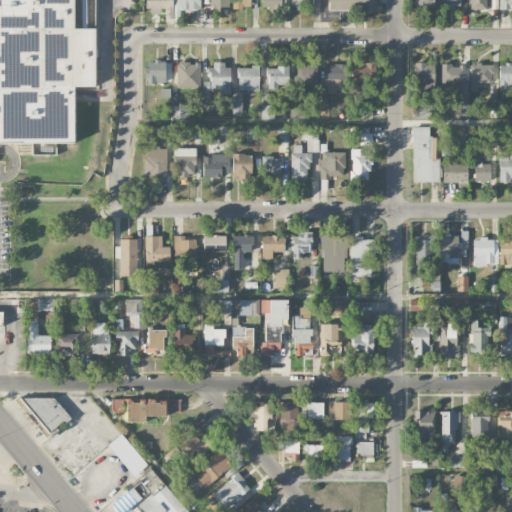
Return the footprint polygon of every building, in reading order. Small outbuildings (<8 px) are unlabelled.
[(0,0),(0,143),(75,143),(75,88),(94,88),(94,29),(74,29),(74,0),(0,0)] [(200,0),(146,0),(147,14),(161,14),(161,9),(200,9),(200,0)] [(233,0),(233,8),(252,8),(251,0),(233,0)] [(261,0),(261,8),(284,8),(284,0),(261,0)] [(378,0),(378,13),(329,12),(329,0),(378,0)] [(415,0),(415,9),(436,9),(435,0),(415,0)] [(470,0),(471,9),(489,9),(489,0),(470,0)] [(511,0),(499,0),(500,10),(511,9),(511,0)] [(165,84),(165,61),(146,61),(146,83),(165,84)] [(202,107),(210,107),(210,95),(228,95),(229,63),(210,62),(210,82),(203,81),(202,107)] [(200,88),(200,63),(177,63),(177,88),(200,88)] [(434,63),(413,64),(414,88),(435,87),(434,63)] [(353,64),(352,90),(360,90),(361,85),(372,85),(372,65),(353,64)] [(469,65),(470,91),(477,91),(477,83),(492,83),(492,64),(469,65)] [(511,64),(499,64),(499,89),(511,89),(511,64)] [(317,65),(295,65),(295,84),(317,85),(317,65)] [(324,65),(325,94),(348,93),(347,65),(324,65)] [(441,87),(449,87),(450,119),(461,119),(460,108),(466,108),(466,92),(464,92),(463,65),(441,65),(441,87)] [(259,68),(238,67),(237,91),(258,92),(259,68)] [(288,67),(267,67),(267,87),(288,87),(288,67)] [(242,115),(242,94),(232,93),(231,115),(242,115)] [(291,119),(307,118),(307,103),(290,103),(291,119)] [(328,119),(328,103),(319,103),(319,119),(328,119)] [(188,106),(173,105),(173,117),(188,117),(188,106)] [(274,105),(261,106),(261,119),(275,119),(274,105)] [(412,119),(431,119),(430,105),(411,106),(412,119)] [(413,183),(439,182),(439,138),(429,138),(429,127),(412,127),(413,183)] [(308,152),(318,151),(317,132),(307,133),(308,152)] [(371,134),(361,133),(360,142),(371,142),(371,134)] [(460,138),(441,139),(441,160),(451,160),(451,156),(460,156),(460,138)] [(167,149),(159,149),(159,141),(148,141),(148,159),(144,159),(144,178),(166,178),(167,149)] [(291,180),(309,180),(309,153),(301,153),(301,145),(291,145),(291,180)] [(195,149),(175,148),(174,177),(195,177),(195,149)] [(511,181),(511,154),(508,154),(508,149),(499,149),(499,181),(511,181)] [(371,150),(351,150),(350,180),(370,180),(371,150)] [(344,153),(320,153),(320,180),(331,180),(331,176),(345,176),(344,153)] [(232,178),(251,178),(252,154),(233,154),(232,178)] [(490,181),(490,164),(482,164),(481,154),(473,155),(474,182),(490,181)] [(223,178),(224,155),(203,155),(203,178),(223,178)] [(263,180),(281,180),(282,157),(263,157),(263,180)] [(467,164),(442,165),(443,182),(467,182),(467,164)] [(292,234),(291,259),(302,259),(302,252),(311,253),(312,235),(292,234)] [(511,234),(499,235),(500,265),(511,264),(511,234)] [(203,252),(225,251),(225,235),(203,236),(203,252)] [(233,270),(243,269),(242,253),(252,252),(252,235),(233,235),(233,270)] [(261,236),(262,259),(272,259),(272,252),(284,252),(283,235),(261,236)] [(345,236),(321,235),(321,272),(345,272),(345,236)] [(169,261),(170,247),(162,247),(162,236),(145,236),(145,261),(169,261)] [(414,237),(415,261),(432,260),(432,236),(414,237)] [(459,264),(459,236),(440,236),(440,264),(459,264)] [(196,238),(174,238),(173,262),(196,262),(196,238)] [(372,238),(350,238),(350,277),(372,276),(372,238)] [(119,240),(120,276),(137,276),(137,239),(119,240)] [(472,239),(473,266),(497,265),(497,239),(472,239)] [(275,285),(288,285),(288,269),(275,270),(275,285)] [(467,292),(467,277),(457,276),(456,291),(467,292)] [(227,280),(215,280),(216,291),(228,291),(227,280)] [(125,312),(140,313),(141,300),(126,300),(125,312)] [(259,300),(236,300),(236,316),(259,315),(259,300)] [(261,356),(272,356),(272,351),(280,351),(280,318),(288,318),(288,300),(267,300),(267,342),(261,342),(261,356)] [(452,300),(453,312),(468,312),(467,300),(452,300)] [(294,317),(292,356),(310,357),(312,318),(294,317)] [(499,355),(511,354),(511,329),(506,329),(506,317),(498,317),(499,355)] [(477,327),(477,320),(469,321),(470,352),(489,352),(488,327),(477,327)] [(412,328),(412,355),(428,355),(429,336),(436,336),(436,321),(423,321),(423,328),(412,328)] [(110,323),(92,323),(91,354),(109,355),(110,323)] [(37,324),(26,324),(27,355),(51,355),(50,335),(38,336),(37,324)] [(341,348),(341,325),(321,324),(321,355),(330,355),(330,348),(341,348)] [(225,329),(213,330),(213,325),(203,325),(204,357),(229,356),(229,346),(225,347),(225,329)] [(373,355),(373,325),(361,325),(361,338),(352,337),(352,354),(373,355)] [(233,356),(253,356),(253,327),(233,327),(233,356)] [(184,330),(173,329),(173,353),(195,354),(195,335),(184,335),(184,330)] [(458,329),(440,329),(439,356),(457,356),(458,329)] [(148,344),(144,344),(144,351),(164,352),(165,331),(148,330),(148,344)] [(120,355),(135,355),(135,331),(115,331),(115,341),(119,341),(120,355)] [(58,357),(77,356),(76,335),(57,335),(58,357)] [(54,398),(19,398),(49,433),(62,421),(64,424),(71,418),(54,398)] [(112,413),(125,413),(125,399),(111,400),(112,413)] [(169,413),(180,414),(180,400),(169,399),(169,413)] [(145,416),(165,417),(166,401),(126,400),(126,421),(145,421),(145,416)] [(332,420),(345,420),(345,402),(333,402),(332,420)] [(355,438),(367,438),(367,419),(373,419),(373,403),(356,402),(355,438)] [(323,403),(307,403),(307,419),(324,418),(323,403)] [(272,405),(249,405),(249,418),(254,418),(254,430),(272,430),(272,405)] [(297,405),(280,405),(280,419),(297,419),(297,405)] [(511,411),(499,412),(499,441),(511,440),(511,411)] [(434,436),(434,412),(416,412),(415,435),(434,436)] [(448,451),(448,444),(457,444),(457,412),(440,412),(441,452),(448,451)] [(487,443),(488,414),(471,414),(471,443),(487,443)] [(195,451),(200,456),(213,445),(198,429),(178,447),(188,458),(195,451)] [(134,476),(147,465),(121,434),(107,445),(134,476)] [(350,460),(351,437),(335,437),(335,460),(350,460)] [(299,441),(283,441),(283,460),(298,460),(299,441)] [(357,457),(364,456),(364,462),(373,462),(372,442),(357,443),(357,457)] [(303,460),(322,459),(322,445),(303,446),(303,460)] [(205,489),(223,473),(226,476),(234,469),(219,451),(192,474),(205,489)] [(448,457),(448,469),(467,468),(466,456),(448,457)] [(113,511),(125,511),(148,493),(151,496),(164,487),(148,468),(137,479),(140,484),(111,508),(113,511)] [(212,495),(225,510),(250,489),(238,473),(212,495)] [(185,511),(164,487),(140,506),(144,511),(185,511)] [(264,511),(252,497),(237,511),(264,511)]
